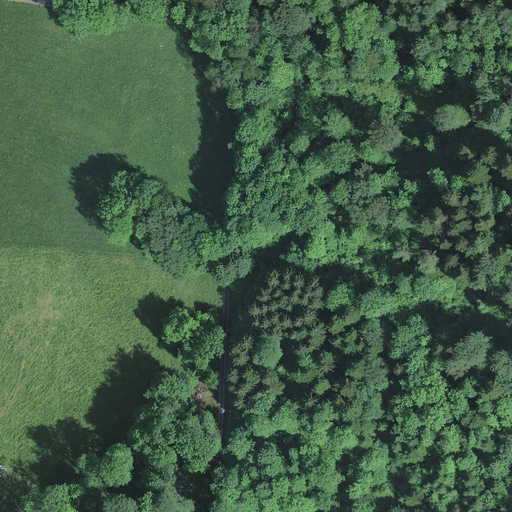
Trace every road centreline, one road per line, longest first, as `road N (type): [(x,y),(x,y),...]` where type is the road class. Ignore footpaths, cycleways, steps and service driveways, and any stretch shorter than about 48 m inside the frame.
road 1 (unclassified): [(175,511),(177,489),(215,445),(225,281),(261,89),(263,18),(253,0)]
road 2 (track): [(251,143),(284,135),(297,116),(318,0)]
